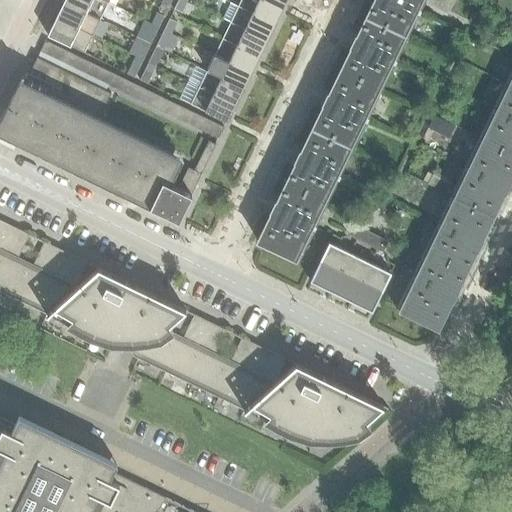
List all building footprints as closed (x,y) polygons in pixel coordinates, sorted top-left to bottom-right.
[(98,19),(105,3),(98,0),(61,0),(61,2),(98,19)] [(181,12),(186,1),(183,0),(176,0),(173,9),(181,12)] [(273,24),(280,8),(264,0),(238,0),(236,6),(273,24)] [(397,39),(415,0),(371,0),(361,21),(397,39)] [(61,2),(53,18),(90,36),(98,19),(61,2)] [(265,40),(273,24),(236,6),(228,23),(265,40)] [(155,13),(150,24),(158,27),(163,16),(155,13)] [(82,53),(90,36),(53,18),(45,35),(82,53)] [(170,36),(176,23),(168,19),(162,32),(170,36)] [(397,39),(361,21),(335,77),(371,94),(397,39)] [(257,57),(265,40),(228,23),(220,39),(257,57)] [(152,39),(158,27),(150,24),(145,35),(152,39)] [(163,49),(170,36),(162,32),(155,45),(163,49)] [(128,52),(134,55),(142,59),(150,44),(135,37),(128,52)] [(220,39),(212,55),(249,73),(257,57),(220,39)] [(216,139),(221,127),(43,41),(37,52),(216,139)] [(146,65),(154,69),(160,54),(153,51),(146,65)] [(134,77),(142,59),(134,55),(126,73),(134,77)] [(241,89),(249,73),(212,55),(204,71),(241,89)] [(176,221),(213,145),(206,141),(191,171),(186,168),(176,188),(162,182),(172,161),(94,123),(109,94),(35,58),(25,78),(21,76),(20,75),(0,114),(0,136),(155,212),(155,211),(176,221)] [(147,83),(154,69),(146,65),(139,80),(147,83)] [(233,105),(241,89),(204,71),(196,87),(233,105)] [(344,149),(371,94),(335,77),(308,132),(344,149)] [(225,122),(233,105),(196,87),(188,104),(225,122)] [(480,146),(511,161),(511,93),(506,91),(480,146)] [(434,116),(430,124),(439,129),(443,120),(434,116)] [(344,149),(308,132),(282,187),(318,204),(344,149)] [(489,218),(511,170),(511,161),(480,146),(453,201),(489,218)] [(444,192),(449,184),(431,175),(427,183),(444,192)] [(291,259),(318,204),(282,187),(255,242),(291,259)] [(489,218),(453,201),(426,256),(462,273),(489,218)] [(388,410),(0,221),(0,292),(46,315),(48,312),(77,330),(91,337),(110,343),(129,343),(131,356),(243,411),(246,408),(275,426),(289,433),(307,439),(327,439),(342,438),(355,435),(368,426),(364,422),(380,407),(387,411),(388,410)] [(366,227),(356,222),(351,232),(361,237),(366,227)] [(377,232),(366,227),(361,237),(372,242),(377,232)] [(377,232),(372,242),(383,247),(387,237),(377,232)] [(349,253),(329,243),(310,282),(330,292),(349,253)] [(349,253),(330,292),(350,301),(369,263),(349,253)] [(435,328),(462,273),(426,256),(400,311),(435,328)] [(389,273),(369,263),(350,301),(370,311),(389,273)] [(192,511),(111,472),(115,464),(17,416),(13,425),(0,418),(0,511),(153,511),(154,511),(158,508),(161,504),(163,499),(187,511),(186,511),(187,511),(188,511),(189,511),(192,511)]
